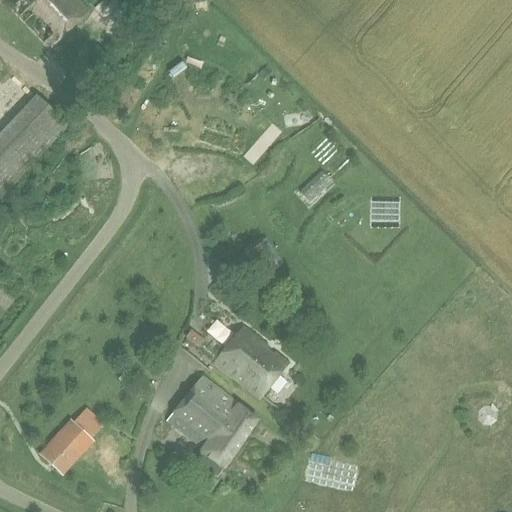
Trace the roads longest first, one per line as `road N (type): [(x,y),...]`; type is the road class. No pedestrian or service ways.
road 1 (unclassified): [(138,511),(137,472),(196,316),(203,271),(197,227),(136,164)]
road 2 (unclassified): [(0,364),(120,213),(136,164)]
road 3 (unclassified): [(136,164),(0,24)]
